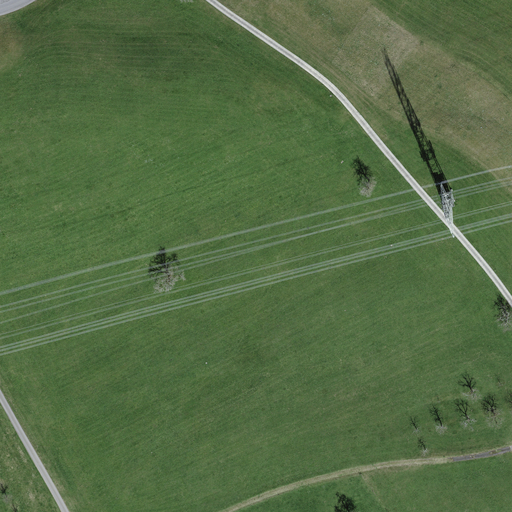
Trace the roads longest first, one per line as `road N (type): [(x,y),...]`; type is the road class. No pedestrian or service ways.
road 1 (track): [(212,0),(315,75),(441,213),(511,308)]
road 2 (track): [(511,450),(363,471),(228,511)]
road 3 (unclassified): [(0,387),(65,511)]
